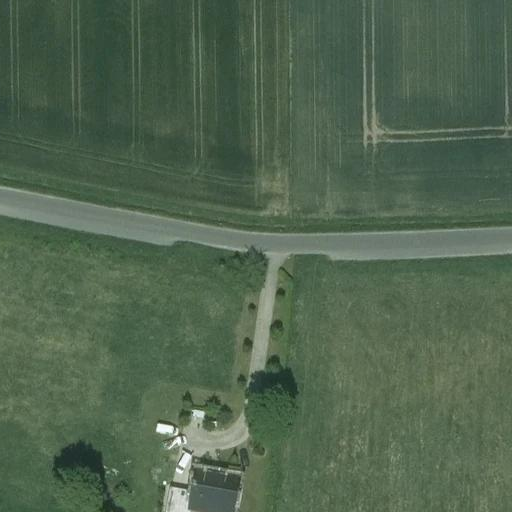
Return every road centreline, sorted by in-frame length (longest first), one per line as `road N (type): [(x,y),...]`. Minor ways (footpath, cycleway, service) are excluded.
road 1 (residential): [(323,246),(259,245),(1,198)]
road 2 (residential): [(323,246),(290,511)]
road 3 (residential): [(511,238),(323,246)]
